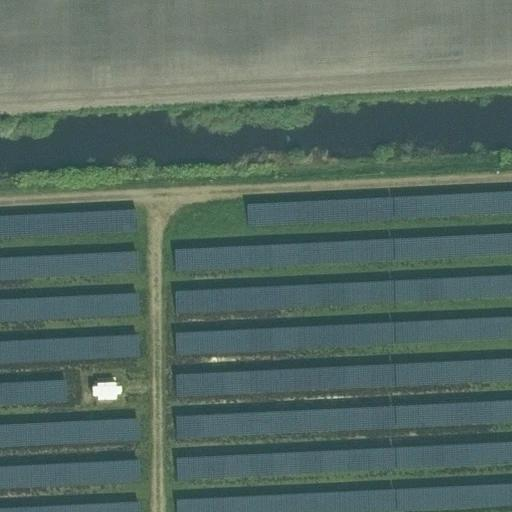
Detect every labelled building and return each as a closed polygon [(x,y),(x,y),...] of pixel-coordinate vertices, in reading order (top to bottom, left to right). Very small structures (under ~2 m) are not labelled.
[(248,200),(249,223),(326,221),(325,197),(248,200)] [(175,245),(176,269),(318,263),(317,239),(175,245)] [(85,273),(139,271),(138,249),(84,251),(85,273)] [(284,283),(175,287),(176,310),(285,306),(284,283)] [(109,293),(81,293),(81,312),(139,312),(138,293),(109,293)] [(177,352),(305,346),(304,323),(176,329),(177,352)] [(177,394),(289,389),(288,366),(176,371),(177,394)] [(68,400),(67,377),(21,379),(22,402),(68,400)] [(95,380),(96,398),(121,397),(120,379),(95,380)] [(276,408),(176,413),(178,436),(277,431),(276,408)] [(177,454),(178,477),(339,470),(338,447),(177,454)] [(177,496),(177,511),(276,511),(275,491),(177,496)]
